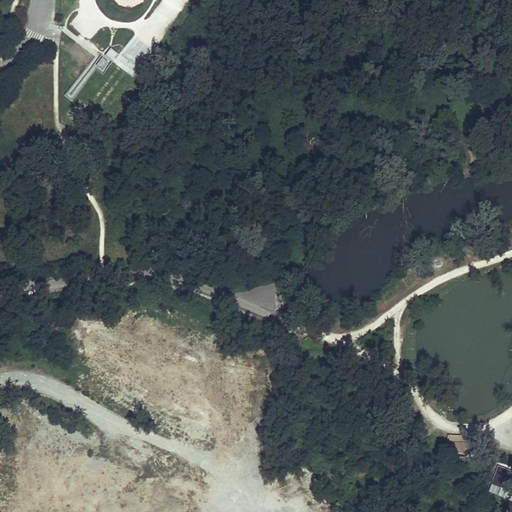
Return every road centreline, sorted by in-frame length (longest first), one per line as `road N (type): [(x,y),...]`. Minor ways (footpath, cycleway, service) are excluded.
road 1 (track): [(511,248),(419,291),(345,342),(295,326),(268,302)]
road 2 (track): [(345,342),(403,375),(441,422),(470,429),(504,420),(511,428)]
